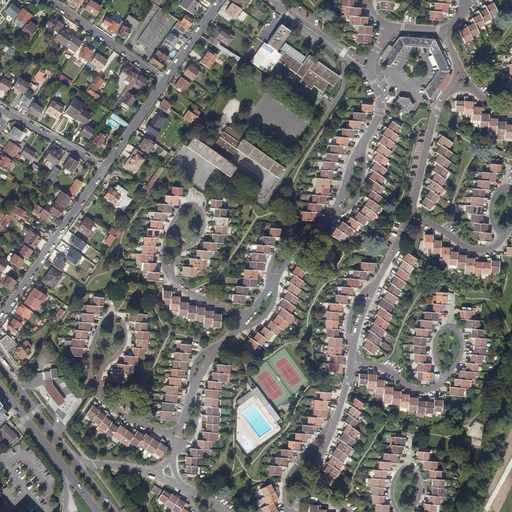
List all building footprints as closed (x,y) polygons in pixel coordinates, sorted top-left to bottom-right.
[(99,6),(89,0),(85,8),(94,14),(99,6)] [(179,0),(177,4),(192,14),(196,8),(195,7),(198,3),(196,2),(193,0),(179,0)] [(487,0),(490,5),(485,7),(490,16),(498,13),(496,9),(491,0),(487,0)] [(380,5),(380,9),(388,10),(392,10),(393,2),(378,1),(377,4),(380,5)] [(13,19),(20,10),(12,3),(6,11),(9,14),(8,15),(13,19)] [(233,18),(240,8),(232,3),(225,12),(233,18)] [(445,7),(446,4),(438,3),(435,3),(434,11),(446,12),(447,8),(445,7)] [(483,22),(491,18),(490,16),(485,7),(484,4),(481,6),(483,11),(479,13),(483,22)] [(147,47),(170,15),(159,8),(159,7),(136,40),(147,47)] [(345,15),(349,16),(355,16),(364,17),(364,13),(359,13),(359,8),(356,7),(354,7),(346,7),(345,15)] [(15,17),(24,24),(30,16),(22,9),(15,17)] [(477,28),(484,24),(483,22),(479,13),(478,10),(474,12),(476,17),(472,19),(477,28)] [(446,16),(446,12),(434,11),(431,11),(430,20),(440,20),(441,15),(446,16)] [(120,26),(103,14),(100,20),(108,25),(106,28),(115,34),(116,33),(120,26)] [(130,28),(134,29),(139,21),(128,14),(120,26),(116,33),(122,37),(123,35),(125,36),(130,29),(129,29),(130,28)] [(187,25),(191,20),(182,14),(177,20),(175,23),(184,29),(186,25),(187,25)] [(355,16),(354,25),(359,25),(371,26),(372,26),(372,23),(366,22),(367,17),(364,17),(355,16)] [(54,31),(57,33),(61,28),(62,26),(59,23),(60,22),(55,19),(53,21),(50,18),(46,24),(55,30),(54,31)] [(471,25),(466,27),(467,27),(471,36),(479,33),(477,28),(472,19),(469,20),(471,25)] [(175,23),(177,20),(176,20),(172,26),(182,32),(184,29),(175,23)] [(21,31),(28,36),(33,30),(35,27),(28,21),(21,31)] [(280,25),(266,44),(264,43),(250,61),(268,75),(277,61),(282,55),(276,51),(289,32),(280,25)] [(359,25),(358,34),(374,35),(374,32),(371,31),(371,26),(359,25)] [(216,26),(208,39),(217,45),(219,42),(219,40),(219,39),(227,44),(232,36),(216,26)] [(467,27),(463,29),(459,31),(462,39),(464,42),(472,39),(471,36),(467,27)] [(71,35),(61,28),(57,33),(53,39),(63,46),(64,45),(71,35)] [(164,37),(174,43),(177,38),(168,31),(164,37)] [(358,34),(357,42),(370,43),(370,38),(373,39),(374,35),(358,34)] [(64,45),(74,52),(81,42),(71,35),(64,45)] [(174,43),(164,37),(162,40),(172,47),(174,44),(174,43)] [(426,90),(429,99),(437,88),(441,91),(445,86),(444,86),(446,83),(447,83),(451,75),(447,73),(449,70),(434,39),(399,37),(392,47),(388,45),(380,56),(384,59),(379,66),(389,66),(404,45),(429,47),(440,70),(426,90)] [(217,45),(240,59),(242,56),(219,42),(217,45)] [(83,44),(76,53),(85,60),(92,51),(91,50),(91,48),(88,46),(86,47),(83,44)] [(14,54),(16,49),(6,45),(4,50),(14,54)] [(200,60),(208,66),(216,54),(208,49),(200,60)] [(107,59),(96,52),(90,59),(95,63),(94,65),(100,69),(107,59)] [(160,52),(154,61),(160,66),(167,57),(160,52)] [(333,86),(339,77),(308,55),(302,64),(284,52),(282,55),(278,61),(302,78),(300,82),(311,89),(313,86),(322,92),(328,83),(333,86)] [(184,72),(192,78),(198,70),(190,64),(184,72)] [(120,94),(123,97),(127,90),(132,84),(134,82),(138,75),(135,74),(136,73),(124,65),(118,75),(124,79),(124,78),(129,81),(120,94)] [(44,75),(46,76),(48,74),(39,68),(38,71),(40,73),(39,75),(42,77),(44,75)] [(103,79),(96,74),(88,85),(90,86),(87,90),(95,95),(98,91),(95,89),(103,79)] [(149,80),(139,74),(138,75),(134,82),(142,87),(144,88),(145,86),(146,86),(148,83),(148,82),(149,80)] [(12,82),(3,76),(0,80),(0,88),(1,87),(6,91),(12,82)] [(13,85),(24,92),(25,90),(29,83),(19,76),(13,85)] [(175,85),(183,90),(189,82),(181,77),(175,85)] [(140,90),(142,87),(134,82),(132,84),(140,90)] [(32,95),(25,90),(24,92),(19,99),(23,101),(21,105),(24,107),(32,95)] [(127,109),(136,96),(127,90),(123,97),(118,103),(127,109)] [(85,103),(74,96),(65,111),(76,118),(76,117),(82,108),(85,103)] [(410,102),(404,97),(399,97),(394,103),(397,109),(403,113),(408,113),(413,107),(410,102)] [(468,97),(464,97),(464,102),(463,111),(463,114),(471,115),(472,102),(467,102),(468,97)] [(63,107),(52,99),(46,108),(58,116),(63,107)] [(43,107),(32,101),(27,109),(38,116),(43,107)] [(371,114),(372,102),(361,101),(361,104),(362,104),(361,113),(369,114),(371,114)] [(455,111),(463,111),(464,102),(452,101),(451,111),(455,112),(455,111)] [(471,119),(479,120),(480,108),(475,108),(476,103),(472,102),(471,115),(471,119)] [(166,112),(169,107),(166,105),(164,103),(161,108),(166,112)] [(92,114),(82,108),(76,117),(86,124),(92,114)] [(189,110),(184,117),(195,125),(195,124),(200,118),(196,115),(199,111),(195,108),(192,113),(189,110)] [(479,126),(488,127),(488,119),(488,115),(489,115),(484,115),(484,108),(480,108),(479,120),(479,126)] [(110,115),(126,126),(129,122),(113,111),(110,115)] [(145,130),(154,137),(159,129),(156,127),(163,116),(157,112),(145,130)] [(369,117),(369,114),(361,113),(354,112),(353,121),(360,122),(364,122),(364,117),(369,117)] [(395,134),(402,124),(394,119),(387,129),(395,134)] [(487,131),(496,131),(497,119),(492,119),(488,119),(488,127),(487,131)] [(495,134),(504,135),(505,125),(505,122),(500,122),(500,119),(497,119),(496,131),(495,134)] [(359,130),(360,125),(360,122),(353,121),(349,120),(349,129),(358,130),(359,130)] [(95,129),(86,124),(81,132),(90,137),(95,129)] [(8,131),(6,134),(16,141),(22,132),(13,126),(9,132),(8,131)] [(283,168),(272,161),(242,139),(243,137),(227,126),(211,149),(193,137),(186,146),(229,177),(236,167),(229,162),(237,150),(279,178),(285,169),(283,168)] [(384,126),(382,129),(385,131),(382,135),(392,142),(397,135),(395,134),(387,129),(384,126)] [(358,134),(358,130),(349,129),(342,129),(342,137),(352,138),(353,133),(358,134)] [(103,140),(106,134),(102,132),(100,135),(98,134),(94,140),(101,145),(104,141),(103,140)] [(388,150),(393,143),(392,142),(382,135),(381,134),(378,137),(381,139),(378,143),(388,150)] [(440,139),(437,143),(447,150),(452,143),(449,141),(439,134),(437,137),(440,139)] [(148,152),(155,143),(144,136),(138,146),(148,152)] [(337,137),(336,145),(346,146),(347,141),(352,142),(352,138),(342,137),(337,137)] [(10,150),(7,154),(12,157),(15,153),(14,152),(18,146),(9,140),(5,146),(10,150)] [(378,147),(376,151),(385,158),(390,151),(388,150),(378,143),(376,146),(378,147)] [(446,160),(451,153),(447,150),(437,143),(435,146),(439,149),(436,153),(437,153),(446,160)] [(331,145),(330,154),(340,155),(341,150),(346,150),(346,146),(336,145),(331,145)] [(20,153),(29,160),(34,153),(25,147),(20,153)] [(142,152),(136,147),(124,165),(130,169),(132,166),(137,169),(144,158),(140,155),(142,152)] [(45,156),(55,164),(61,155),(50,148),(45,156)] [(375,156),(373,160),(383,167),(388,160),(385,158),(376,151),(375,151),(373,154),(375,156)] [(327,153),(326,162),(336,162),(337,158),(342,158),(342,155),(340,155),(330,154),(327,153)] [(444,169),(449,162),(446,160),(437,153),(435,156),(437,158),(434,162),(435,162),(444,169)] [(0,156),(0,167),(5,171),(12,161),(2,154),(0,156)] [(64,166),(72,171),(78,162),(70,156),(64,166)] [(272,161),(283,168),(285,166),(274,158),(272,161)] [(381,176),(385,169),(383,167),(373,160),(371,164),(373,165),(371,169),(381,176)] [(499,173),(500,161),(493,160),(490,160),(490,163),(490,172),(493,173),(498,173),(499,173)] [(323,161),(323,170),(333,171),(334,166),(338,166),(339,163),(336,162),(326,162),(323,161)] [(443,178),(448,171),(444,169),(435,162),(433,165),(435,167),(433,171),(443,178)] [(33,163),(29,168),(34,172),(38,166),(33,163)] [(76,170),(79,172),(84,166),(80,163),(76,170)] [(60,169),(54,165),(44,179),(53,184),(57,178),(55,177),(60,169)] [(385,183),(387,180),(381,176),(371,169),(370,169),(368,172),(372,174),(369,178),(383,188),(384,189),(387,184),(385,183)] [(316,175),(316,178),(331,179),(331,175),(336,175),(337,171),(333,171),(323,170),(321,170),(321,175),(316,175)] [(440,186),(445,179),(443,178),(433,171),(432,171),(430,173),(434,176),(431,180),(440,186)] [(482,172),(482,180),(494,181),(494,177),(493,177),(493,173),(490,172),(482,172)] [(158,174),(156,173),(149,181),(150,182),(150,183),(151,185),(158,174)] [(82,182),(76,178),(65,193),(70,196),(72,198),(75,194),(74,194),(82,182)] [(314,178),(313,186),(316,187),(328,188),(329,183),(332,183),(332,180),(331,179),(316,178),(314,178)] [(369,178),(367,181),(373,185),(370,189),(378,195),(383,188),(369,178)] [(436,194),(441,187),(440,186),(431,180),(428,178),(426,181),(430,184),(427,188),(430,190),(436,194)] [(478,180),(477,189),(488,189),(488,185),(494,185),(494,181),(482,180),(478,180)] [(129,190),(118,183),(114,189),(111,186),(104,195),(115,202),(116,202),(121,194),(124,197),(129,190)] [(141,189),(147,193),(152,186),(145,183),(141,189)] [(172,187),(172,195),(181,196),(182,184),(175,183),(175,187),(172,187)] [(316,187),(315,195),(325,196),(331,196),(331,193),(328,193),(328,188),(316,187)] [(375,204),(380,197),(378,195),(370,189),(368,188),(366,191),(370,193),(367,198),(375,204)] [(473,188),(473,197),(483,198),(483,193),(488,193),(489,190),(488,189),(477,189),(473,188)] [(63,207),(70,196),(65,193),(61,190),(54,201),(63,207)] [(436,204),(441,197),(436,194),(430,190),(426,197),(433,203),(436,204)] [(121,194),(116,202),(120,205),(126,198),(124,197),(121,194)] [(165,195),(165,204),(174,205),(177,205),(177,200),(181,200),(181,196),(172,195),(165,195)] [(324,204),(325,201),(325,196),(315,195),(313,195),(312,203),(324,204)] [(212,196),(211,208),(220,209),(221,197),(212,196)] [(367,202),(364,206),(376,214),(381,207),(375,204),(367,198),(365,196),(363,199),(367,202)] [(426,213),(433,203),(426,197),(421,205),(422,206),(420,209),(426,213)] [(485,202),(485,198),(483,198),(473,197),(471,197),(471,205),(481,206),(482,202),(485,202)] [(49,211),(57,215),(63,208),(55,202),(49,211)] [(28,213),(13,203),(12,205),(6,213),(11,217),(16,220),(19,216),(24,219),(28,213)] [(44,222),(50,213),(35,203),(31,208),(35,210),(37,208),(42,212),(38,218),(44,222)] [(174,208),(174,205),(165,204),(158,203),(158,212),(163,213),(169,213),(170,213),(170,208),(174,208)] [(309,203),(308,212),(320,213),(320,208),(325,208),(326,204),(324,204),(312,203),(309,203)] [(481,211),(481,206),(471,205),(470,214),(471,214),(482,215),(485,215),(486,211),(481,211)] [(357,207),(355,210),(358,213),(367,218),(368,219),(373,212),(364,206),(361,210),(357,207)] [(215,212),(214,217),(216,217),(224,218),(225,209),(220,209),(211,208),(210,208),(210,212),(215,212)] [(320,216),(321,213),(320,213),(308,212),(303,211),(302,220),(307,221),(314,221),(315,216),(320,217),(320,216)] [(163,216),(163,213),(158,212),(154,212),(153,221),(164,222),(164,217),(163,216)] [(11,217),(6,213),(5,214),(4,215),(2,218),(0,221),(0,224),(4,227),(11,217)] [(362,225),(367,218),(358,213),(356,216),(351,214),(349,217),(350,217),(359,223),(362,225)] [(471,214),(471,223),(475,223),(486,224),(486,220),(481,219),(482,215),(471,214)] [(90,236),(98,224),(86,216),(78,228),(86,234),(86,233),(90,236)] [(216,217),(216,221),(216,226),(226,227),(227,218),(224,218),(216,217)] [(344,219),(341,222),(342,222),(352,229),(354,230),(359,223),(350,217),(348,221),(344,219)] [(151,220),(150,229),(160,229),(160,225),(166,225),(166,222),(164,222),(153,221),(151,220)] [(337,224),(335,227),(336,228),(346,235),(347,236),(352,229),(342,222),(339,226),(337,224)] [(486,229),(487,224),(486,224),(475,223),(474,232),(480,232),(489,233),(489,230),(486,229)] [(271,225),(270,237),(279,238),(280,226),(271,225)] [(210,230),(210,233),(213,234),(223,234),(226,235),(226,227),(216,226),(215,230),(210,230)] [(163,234),(163,230),(160,229),(150,229),(147,228),(147,237),(157,238),(158,233),(163,234)] [(335,234),(333,237),(336,239),(341,242),(346,235),(336,228),(333,232),(335,234)] [(26,242),(33,232),(30,229),(22,240),(26,242)] [(41,237),(35,233),(33,232),(26,242),(34,247),(41,237)] [(428,253),(431,253),(432,238),(433,236),(428,235),(428,232),(424,232),(423,243),(423,247),(428,247),(428,253)] [(480,232),(479,244),(486,245),(486,242),(489,242),(489,233),(480,232)] [(105,243),(110,247),(117,238),(111,234),(105,243)] [(212,239),(212,242),(216,243),(222,243),(223,234),(213,234),(212,239)] [(279,241),(280,238),(279,238),(270,237),(260,236),(259,245),(269,246),(273,246),(274,241),(279,241)] [(160,242),(160,238),(157,238),(147,237),(144,237),(144,245),(154,246),(154,242),(160,242)] [(436,253),(440,253),(440,245),(441,241),(436,241),(436,238),(432,238),(431,253),(436,253)] [(204,247),(203,247),(203,250),(209,251),(214,251),(215,251),(216,243),(212,242),(207,242),(204,242),(204,247)] [(268,249),(269,246),(259,245),(253,244),(252,253),(267,254),(268,254),(268,249)] [(24,245),(19,252),(27,258),(32,251),(24,245)] [(158,250),(158,247),(154,246),(144,245),(142,245),(142,254),(152,255),(152,250),(158,250)] [(439,260),(448,260),(449,248),(444,248),(444,245),(440,245),(440,253),(439,257),(439,260)] [(64,257),(74,263),(81,254),(71,247),(64,257)] [(449,267),(456,268),(456,267),(456,258),(457,253),(452,252),(452,248),(449,247),(449,248),(448,260),(447,264),(449,267)] [(511,247),(511,248),(507,247),(507,252),(504,252),(503,256),(511,256),(511,247)] [(209,254),(209,251),(203,250),(199,250),(197,250),(196,255),(191,255),(191,258),(202,259),(208,260),(209,254)] [(15,253),(10,261),(18,267),(23,259),(15,253)] [(267,258),(267,254),(252,253),(251,261),(263,262),(264,257),(267,258)] [(400,254),(398,257),(411,266),(416,259),(413,257),(407,253),(404,257),(400,254)] [(152,260),(152,255),(142,254),(141,262),(143,262),(154,263),(157,264),(157,260),(152,260)] [(460,259),(456,258),(456,267),(464,268),(465,256),(460,255),(460,259)] [(469,256),(465,255),(465,256),(464,268),(464,274),(470,274),(471,271),(473,271),(474,259),(469,259),(469,256)] [(411,276),(416,269),(411,266),(398,257),(396,260),(401,263),(398,268),(399,268),(408,274),(411,276)] [(478,257),(474,257),(474,259),(473,271),(473,272),(481,273),(482,263),(477,262),(478,257)] [(191,263),(191,267),(195,267),(201,268),(202,259),(191,258),(190,258),(190,263),(191,263)] [(487,263),(482,263),(481,273),(489,274),(490,271),(490,261),(491,259),(487,258),(487,263)] [(265,266),(265,262),(263,262),(251,261),(250,261),(249,270),(260,271),(261,271),(262,266),(265,266)] [(495,261),(490,261),(490,271),(498,272),(499,267),(499,262),(495,261)] [(153,268),(154,263),(143,262),(143,271),(148,271),(158,272),(159,269),(153,268)] [(376,267),(377,263),(365,262),(361,262),(360,271),(369,272),(373,272),(373,267),(376,267)] [(299,264),(292,274),(300,279),(304,272),(302,271),(304,268),(299,264)] [(180,271),(180,275),(190,276),(195,276),(195,267),(191,267),(185,267),(183,266),(183,272),(180,271)] [(42,280),(52,287),(61,275),(51,268),(42,280)] [(392,270),(390,273),(391,274),(403,282),(408,274),(399,268),(397,273),(392,270)] [(259,274),(260,271),(249,270),(244,270),(244,278),(256,279),(256,274),(259,274)] [(351,270),(350,279),(363,280),(364,280),(365,275),(368,275),(369,272),(360,271),(351,270)] [(158,278),(158,272),(148,271),(147,280),(152,281),(163,281),(163,278),(158,278)] [(292,278),(289,282),(298,288),(303,281),(300,279),(292,274),(290,272),(288,275),(292,278)] [(393,279),(390,284),(392,284),(399,290),(404,282),(403,282),(391,274),(389,277),(393,279)] [(7,276),(1,284),(9,290),(15,281),(7,276)] [(256,284),(256,279),(244,278),(243,287),(247,287),(252,287),(258,288),(258,285),(256,284)] [(347,278),(347,287),(357,288),(357,283),(362,283),(363,280),(350,279),(347,278)] [(295,296),(300,289),(298,288),(289,282),(287,281),(286,284),(289,286),(286,291),(295,296)] [(395,297),(400,290),(399,290),(392,284),(389,288),(385,285),(382,288),(384,289),(395,297)] [(49,293),(39,285),(37,288),(35,287),(30,294),(40,302),(45,294),(47,296),(49,293)] [(247,291),(247,287),(243,287),(237,286),(236,295),(243,295),(246,296),(247,291)] [(341,295),(345,296),(351,296),(352,291),(357,291),(357,288),(347,287),(341,287),(341,295)] [(161,303),(170,304),(171,292),(166,291),(167,288),(162,288),(161,301),(161,303)] [(286,295),(283,299),(285,300),(292,305),(297,298),(295,296),(286,291),(284,289),(282,292),(286,295)] [(386,295),(383,299),(392,305),(396,298),(395,297),(384,289),(382,292),(386,295)] [(170,309),(178,310),(179,299),(179,298),(174,297),(174,292),(171,292),(170,304),(170,309)] [(436,295),(436,304),(443,305),(445,305),(446,292),(439,292),(436,292),(436,295)] [(35,309),(40,302),(30,294),(24,301),(35,309)] [(94,297),(93,306),(102,307),(103,294),(96,294),(96,297),(94,297)] [(242,299),(243,295),(236,295),(234,295),(233,304),(243,304),(243,299),(242,299)] [(336,295),(335,303),(345,304),(346,299),(345,299),(345,296),(341,295),(336,295)] [(381,302),(378,306),(388,313),(393,306),(392,305),(383,299),(380,297),(378,300),(381,302)] [(178,315),(186,315),(187,303),(183,303),(183,300),(179,299),(178,310),(178,315)] [(283,303),(282,303),(279,307),(280,307),(285,310),(289,313),(294,306),(292,305),(285,300),(283,303)] [(15,311),(25,318),(29,313),(31,310),(21,303),(15,311)] [(186,318),(194,319),(195,307),(191,306),(191,303),(187,303),(186,315),(186,318)] [(345,307),(345,304),(335,303),(330,303),(329,311),(340,312),(341,307),(345,307)] [(194,320),(203,320),(204,308),(199,308),(199,304),(195,304),(195,307),(194,319),(194,320)] [(433,304),(433,312),(441,313),(442,313),(443,305),(436,304),(433,304)] [(86,305),(86,314),(97,315),(98,315),(98,310),(101,310),(102,307),(93,306),(86,305)] [(379,311),(376,315),(379,317),(386,322),(391,315),(388,313),(378,306),(376,309),(379,311)] [(461,307),(460,319),(469,320),(470,308),(469,307),(461,307)] [(203,323),(211,324),(212,311),(207,311),(208,308),(204,308),(203,320),(203,323)] [(290,324),(295,317),(289,313),(285,310),(283,313),(280,312),(278,316),(287,322),(290,324)] [(220,327),(220,320),(221,315),(216,314),(216,311),(212,311),(211,324),(211,326),(220,327)] [(342,316),(343,312),(340,312),(329,311),(327,311),(326,320),(337,320),(337,315),(342,316)] [(440,317),(441,313),(433,312),(425,312),(425,320),(437,321),(437,317),(440,317)] [(147,315),(138,314),(126,313),(126,316),(129,316),(129,322),(130,322),(146,323),(147,315)] [(82,314),(81,322),(92,323),(92,318),(97,318),(97,315),(86,314),(82,314)] [(283,329),(287,322),(278,316),(275,320),(272,318),(270,321),(271,321),(281,328),(283,329)] [(377,320),(376,319),(373,323),(383,330),(388,323),(386,322),(379,317),(377,320)] [(14,332),(19,323),(12,318),(10,321),(8,321),(7,324),(7,326),(6,326),(14,332)] [(466,323),(465,328),(477,329),(478,320),(469,320),(460,319),(459,323),(466,323)] [(336,326),(337,320),(326,320),(326,328),(327,328),(337,329),(341,329),(342,326),(336,326)] [(437,325),(437,321),(425,320),(421,320),(420,329),(430,329),(431,325),(437,325)] [(265,323),(263,326),(264,327),(276,335),(281,328),(271,321),(268,325),(265,323)] [(79,322),(78,330),(89,331),(89,326),(94,327),(95,323),(92,323),(81,322),(79,322)] [(148,332),(149,324),(146,323),(130,322),(130,325),(135,326),(135,331),(148,332)] [(372,327),(369,331),(380,338),(384,331),(383,330),(373,323),(371,322),(369,325),(372,327)] [(257,328),(255,331),(257,333),(266,339),(271,342),(276,335),(264,327),(261,331),(257,328)] [(327,328),(326,337),(329,337),(341,338),(342,338),(342,334),(337,334),(337,329),(327,328)] [(431,333),(432,330),(430,329),(420,329),(416,328),(416,337),(426,338),(426,333),(431,333)] [(472,332),(471,337),(475,338),(482,338),(482,330),(477,329),(465,328),(465,332),(472,332)] [(76,330),(75,339),(86,340),(86,335),(91,335),(91,331),(89,331),(78,330),(76,330)] [(376,346),(381,339),(380,338),(369,331),(368,330),(366,333),(368,335),(365,339),(376,346)] [(147,340),(148,332),(135,331),(132,331),(132,334),(137,335),(137,339),(147,340)] [(261,345),(266,339),(257,333),(254,337),(250,334),(248,337),(250,338),(258,343),(261,345)] [(2,342),(10,352),(19,344),(10,335),(2,342)] [(341,343),(341,338),(329,337),(328,345),(337,346),(344,347),(344,343),(341,343)] [(430,341),(430,338),(426,338),(416,337),(415,337),(414,345),(424,346),(424,341),(430,341)] [(250,338),(244,348),(251,353),(258,343),(250,338)] [(475,338),(475,341),(474,346),(485,347),(485,338),(482,338),(475,338)] [(72,339),(72,347),(82,348),(83,343),(88,343),(88,340),(86,340),(75,339),(72,339)] [(146,348),(147,340),(137,339),(136,344),(131,344),(131,347),(133,347),(144,348),(146,348)] [(365,343),(363,347),(368,351),(368,352),(367,354),(370,355),(371,353),(372,354),(377,347),(376,346),(365,339),(363,341),(365,343)] [(20,353),(23,357),(30,351),(24,343),(17,348),(17,349),(17,350),(17,351),(18,352),(18,353),(20,353)] [(190,344),(183,344),(181,344),(180,353),(187,353),(189,353),(190,344)] [(340,355),(340,350),(337,350),(337,346),(328,345),(328,354),(330,354),(340,355)] [(423,351),(424,346),(414,345),(413,354),(425,355),(429,355),(429,351),(423,351)] [(469,351),(469,354),(471,354),(481,355),(484,355),(485,347),(474,346),(474,351),(469,351)] [(70,356),(76,356),(81,357),(81,351),(86,352),(86,348),(82,348),(72,347),(71,347),(70,356)] [(143,357),(144,348),(133,347),(133,353),(128,352),(128,356),(137,357),(143,357)] [(183,358),(187,358),(187,353),(180,353),(175,352),(175,361),(182,361),(183,361),(183,358)] [(342,360),(342,355),(340,355),(330,354),(329,363),(345,364),(345,360),(342,360)] [(424,359),(425,355),(413,354),(411,354),(411,360),(414,360),(414,362),(417,363),(429,363),(429,360),(424,359)] [(466,359),(466,363),(467,363),(477,363),(481,364),(481,355),(471,354),(471,359),(466,359)] [(136,365),(137,357),(128,356),(125,356),(124,361),(118,360),(118,364),(133,365),(136,365)] [(182,365),(182,361),(175,361),(173,361),(173,369),(184,370),(185,370),(185,365),(182,365)] [(344,368),(345,364),(329,363),(329,372),(334,372),(341,372),(341,367),(344,368)] [(429,369),(430,363),(429,363),(417,363),(417,371),(421,372),(432,372),(433,369),(429,369)] [(466,368),(466,371),(471,372),(476,372),(477,363),(467,363),(466,368)] [(132,374),(133,365),(118,364),(117,369),(110,368),(110,372),(111,372),(123,373),(132,374)] [(214,369),(214,373),(225,373),(229,374),(230,365),(224,365),(217,364),(217,369),(214,369)] [(45,379),(51,378),(62,377),(63,386),(68,385),(69,391),(80,390),(71,376),(67,376),(66,368),(63,368),(62,368),(50,369),(50,371),(44,372),(45,379)] [(180,375),(183,375),(184,370),(173,369),(171,369),(171,372),(165,371),(165,377),(169,377),(180,378),(180,375)] [(367,386),(375,387),(376,375),(371,375),(371,371),(368,371),(367,375),(367,384),(367,386)] [(460,376),(460,379),(467,380),(471,380),(471,372),(466,371),(461,371),(459,371),(459,376),(460,376)] [(122,382),(123,373),(111,372),(111,377),(113,377),(113,381),(118,381),(122,382)] [(213,378),(212,381),(221,382),(225,382),(225,373),(214,373),(213,372),(213,378)] [(422,381),(422,384),(429,385),(429,381),(431,382),(432,372),(421,372),(420,381),(422,381)] [(355,383),(367,384),(367,375),(359,374),(359,376),(355,376),(355,383)] [(379,375),(376,375),(375,387),(375,392),(383,393),(384,381),(379,380),(379,375)] [(180,382),(180,378),(169,377),(169,386),(177,386),(179,387),(180,382)] [(52,384),(51,378),(45,379),(44,379),(45,389),(57,406),(65,401),(52,384)] [(450,383),(450,387),(462,388),(466,388),(467,380),(460,379),(455,379),(454,384),(450,383)] [(388,381),(384,380),(384,381),(383,393),(383,399),(391,400),(392,391),(392,388),(387,387),(388,381)] [(211,386),(211,390),(217,390),(220,390),(221,382),(212,381),(209,381),(208,386),(211,386)] [(176,392),(177,386),(169,386),(166,386),(166,394),(175,395),(181,395),(181,392),(176,392)] [(269,413),(276,422),(280,419),(274,410),(256,386),(252,389),(254,392),(256,391),(271,412),(269,413)] [(462,396),(462,388),(450,387),(450,392),(447,392),(447,395),(454,396),(456,396),(455,399),(461,400),(461,396),(462,396)] [(320,392),(320,400),(327,401),(329,401),(330,389),(323,388),(322,392),(320,392)] [(208,394),(208,398),(217,399),(217,390),(211,390),(205,389),(205,394),(208,394)] [(395,392),(392,391),(391,400),(391,403),(399,404),(400,395),(400,392),(395,392)] [(250,394),(249,392),(237,401),(237,402),(238,403),(250,394)] [(175,403),(176,399),(175,399),(175,395),(166,394),(165,403),(172,403),(175,403)] [(403,395),(400,395),(399,404),(399,407),(408,407),(408,399),(409,395),(403,395)] [(356,396),(349,406),(352,407),(357,411),(362,404),(360,402),(362,399),(356,396)] [(442,411),(442,406),(443,396),(439,396),(439,400),(434,400),(434,403),(433,410),(442,411)] [(416,412),(424,412),(425,402),(420,402),(421,397),(417,397),(417,398),(416,411),(416,412)] [(216,407),(217,399),(208,398),(202,398),(201,401),(204,401),(204,406),(216,407)] [(408,410),(416,411),(417,398),(412,398),(412,400),(408,399),(408,407),(408,410)] [(327,406),(327,401),(320,400),(311,399),(310,408),(314,409),(324,409),(330,410),(330,406),(327,406)] [(172,407),(172,403),(165,403),(162,402),(162,411),(173,412),(173,407),(172,407)] [(424,412),(433,413),(433,410),(434,403),(430,402),(425,402),(424,412)] [(94,409),(91,406),(85,414),(93,419),(98,412),(98,411),(94,408),(94,409)] [(217,416),(217,407),(216,407),(204,406),(203,406),(203,410),(207,410),(206,415),(217,416)] [(352,407),(347,414),(349,415),(354,419),(359,412),(357,411),(352,407)] [(325,418),(326,413),(324,413),(324,409),(314,409),(313,417),(323,418),(325,418)] [(102,414),(98,412),(93,419),(92,420),(99,425),(107,413),(107,412),(104,410),(102,414)] [(176,416),(176,412),(173,412),(162,411),(161,411),(160,420),(164,420),(170,420),(171,415),(176,416)] [(110,415),(107,413),(99,425),(98,426),(105,431),(110,423),(111,422),(107,420),(110,415)] [(207,419),(207,424),(217,424),(218,416),(217,416),(206,415),(202,415),(202,418),(207,419)] [(352,427),(356,421),(354,419),(349,415),(344,422),(345,423),(352,427)] [(308,417),(307,426),(318,426),(319,427),(320,422),(323,422),(323,418),(313,417),(308,417)] [(115,426),(110,423),(105,431),(105,432),(112,437),(113,436),(120,424),(117,422),(115,426)] [(124,425),(121,423),(120,424),(113,436),(119,440),(126,430),(122,428),(124,425)] [(353,439),(358,432),(352,427),(345,423),(343,426),(346,428),(343,432),(344,433),(353,439)] [(18,435),(5,424),(0,429),(0,433),(11,443),(18,435)] [(207,428),(206,428),(205,432),(217,433),(217,424),(207,424),(207,428)] [(318,430),(318,426),(307,426),(302,425),(302,434),(305,434),(311,434),(312,435),(312,429),(318,430)] [(130,433),(126,430),(119,440),(126,445),(129,441),(136,431),(133,429),(130,433)] [(140,434),(136,431),(129,441),(136,446),(138,444),(145,434),(142,432),(140,434)] [(217,433),(205,432),(204,432),(203,437),(198,436),(198,440),(208,441),(216,442),(217,433)] [(305,438),(305,434),(302,434),(295,433),(294,442),(304,443),(305,443),(305,438)] [(341,437),(339,440),(349,447),(354,440),(353,439),(344,433),(341,437)] [(395,437),(395,445),(401,446),(404,446),(405,434),(394,433),(394,437),(395,437)] [(149,437),(145,434),(138,444),(145,449),(153,437),(151,435),(149,437)] [(156,439),(153,437),(145,449),(152,454),(159,444),(155,441),(156,439)] [(151,454),(159,459),(166,448),(162,446),(165,441),(162,439),(159,444),(152,454),(151,454)] [(346,455),(351,448),(349,447),(339,440),(338,439),(337,442),(339,444),(336,448),(346,455)] [(208,450),(208,441),(198,440),(198,445),(192,445),(192,448),(202,449),(208,450)] [(288,441),(288,450),(292,450),(297,451),(298,451),(298,445),(304,446),(304,443),(294,442),(288,441)] [(400,454),(401,446),(395,445),(392,445),(391,454),(400,454)] [(201,458),(202,449),(192,448),(191,448),(191,453),(186,453),(185,457),(187,457),(196,458),(201,458)] [(342,462),(346,455),(336,448),(334,452),(335,453),(333,456),(342,462)] [(429,452),(429,449),(419,448),(418,460),(427,461),(428,452),(429,452)] [(291,459),(291,454),(292,450),(288,450),(281,449),(280,458),(291,459)] [(399,458),(400,454),(391,454),(384,453),(383,462),(395,463),(396,458),(399,458)] [(331,459),(328,463),(338,470),(343,463),(342,462),(333,456),(330,454),(328,457),(331,459)] [(187,457),(186,465),(187,466),(195,466),(196,458),(187,457)] [(275,457),(275,466),(285,467),(285,462),(291,462),(291,459),(280,458),(275,457)] [(435,471),(436,462),(427,461),(418,460),(418,464),(424,464),(423,470),(425,470),(435,471)] [(396,467),(396,463),(395,463),(383,462),(379,461),(378,470),(385,471),(389,471),(389,466),(396,467)] [(326,467),(324,471),(325,472),(333,477),(334,478),(339,471),(338,470),(328,463),(326,462),(324,465),(326,467)] [(285,470),(285,467),(275,466),(270,465),(269,474),(272,474),(279,475),(280,470),(285,470)] [(196,475),(197,466),(195,466),(187,466),(186,478),(193,478),(194,475),(196,475)] [(372,478),(383,479),(385,479),(385,474),(385,471),(378,470),(375,470),(371,470),(371,477),(372,478)] [(430,474),(429,479),(440,479),(441,471),(435,471),(425,470),(425,473),(430,474)] [(325,472),(319,482),(324,486),(326,483),(328,484),(333,477),(325,472)] [(372,486),(372,487),(382,488),(383,483),(383,479),(372,478),(372,479),(369,479),(368,486),(372,486)] [(443,488),(444,480),(440,479),(429,479),(428,479),(428,482),(433,483),(432,488),(443,488)] [(148,489),(156,495),(160,489),(151,483),(148,489)] [(272,489),(270,484),(264,487),(261,489),(264,497),(277,490),(278,490),(276,486),(272,489)] [(382,492),(382,488),(372,487),(372,495),(373,495),(383,496),(387,496),(387,493),(382,492)] [(445,497),(446,488),(443,488),(432,488),(432,492),(427,492),(427,495),(429,496),(440,496),(445,497)] [(158,499),(164,504),(170,496),(160,489),(156,495),(159,497),(158,499)] [(278,493),(277,490),(264,497),(257,500),(261,508),(275,501),(278,500),(276,495),(278,493)] [(175,498),(171,495),(170,496),(164,504),(164,505),(171,510),(178,500),(175,498)] [(383,501),(383,496),(373,495),(372,504),(376,504),(387,505),(388,502),(383,501)] [(430,501),(430,504),(435,505),(439,505),(440,496),(429,496),(429,501),(430,501)] [(183,499),(180,497),(178,500),(171,510),(174,511),(179,511),(185,505),(181,502),(183,499)] [(261,508),(263,511),(272,511),(276,510),(274,506),(277,504),(275,501),(261,508)]
